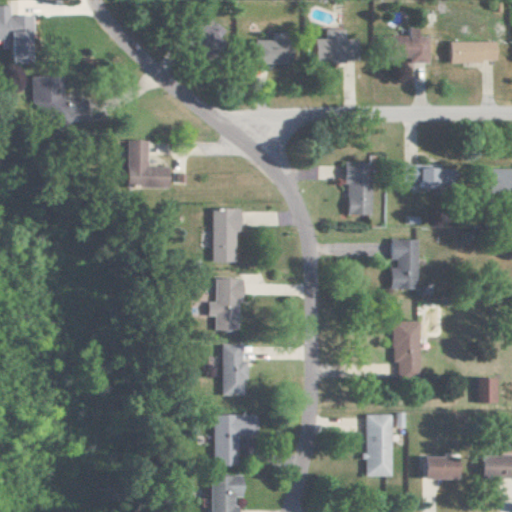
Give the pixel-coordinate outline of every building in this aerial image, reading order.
[(21,15),(0,14),(0,62),(21,63),(21,15)] [(421,62),(421,36),(410,36),(410,28),(400,28),(400,35),(375,36),(375,57),(400,56),(400,62),(421,62)] [(348,38),(336,38),(336,29),(315,29),(316,38),(305,38),(306,62),(349,60),(348,38)] [(245,40),(244,62),(279,63),(280,33),(262,33),(262,40),(245,40)] [(441,61),(488,62),(489,42),(442,41),(441,61)] [(19,75),(19,107),(34,107),(34,124),(54,124),(54,75),(19,75)] [(158,187),(158,167),(136,166),(137,140),(117,139),(115,186),(158,187)] [(337,215),(362,214),(361,163),(336,163),(337,215)] [(509,169),(475,168),(474,191),(511,192),(511,164),(509,164),(509,169)] [(402,182),(402,189),(426,189),(426,165),(395,165),(395,182),(402,182)] [(203,262),(227,261),(227,232),(231,232),(231,208),(202,208),(203,262)] [(382,267),(382,289),(410,288),(409,239),(383,239),(384,267),(382,267)] [(206,302),(199,302),(198,315),(206,315),(206,330),(231,330),(232,279),(206,278),(206,302)] [(413,376),(412,321),(384,322),(385,362),(390,362),(390,377),(413,376)] [(213,396),(238,395),(237,361),(232,361),(232,343),(212,343),(213,396)] [(489,378),(469,378),(468,403),(488,403),(489,378)] [(204,465),(229,465),(229,436),(247,435),(247,414),(203,415),(204,465)] [(356,476),(382,476),(382,414),(355,414),(356,460),(356,476)] [(472,478),(510,479),(510,456),(472,456),(472,478)] [(415,457),(414,478),(449,479),(449,458),(415,457)] [(200,511),(228,511),(229,506),(225,506),(225,496),(234,495),(233,475),(199,475),(200,511)]
